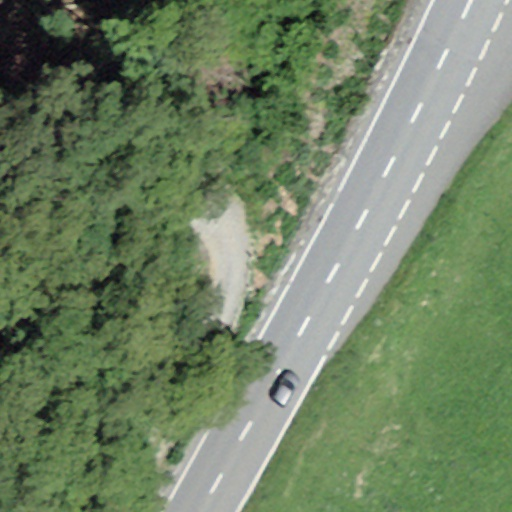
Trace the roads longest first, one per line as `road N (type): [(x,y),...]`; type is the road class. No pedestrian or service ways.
road 1 (track): [(12,511),(144,329),(184,213),(201,197),(222,202),(234,220),(227,285),(210,345),(118,511)]
road 2 (primary): [(464,0),(195,511)]
